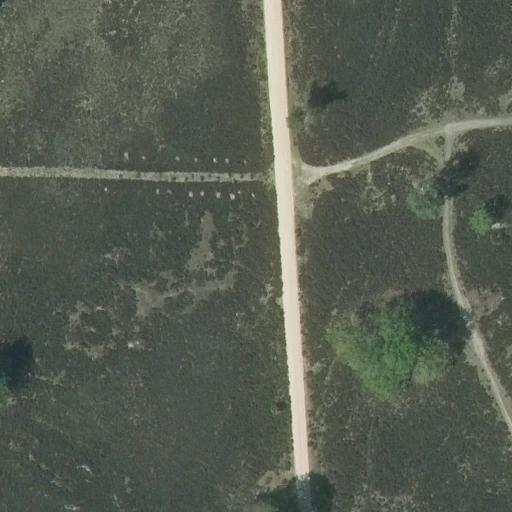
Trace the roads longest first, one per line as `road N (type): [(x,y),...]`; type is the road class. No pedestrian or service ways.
road 1 (track): [(279,182),(302,511)]
road 2 (track): [(511,126),(279,182)]
road 3 (track): [(269,0),(279,182)]
